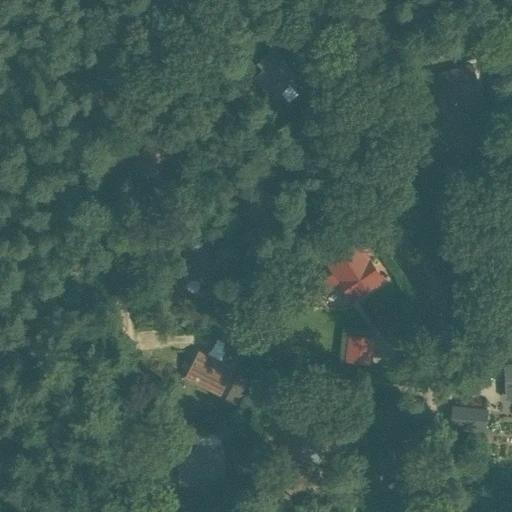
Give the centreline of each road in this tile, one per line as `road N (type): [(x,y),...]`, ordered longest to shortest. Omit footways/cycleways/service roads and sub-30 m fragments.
road 1 (track): [(98,0),(129,511)]
road 2 (unknown): [(445,511),(411,250),(420,175),(416,145),(396,107)]
